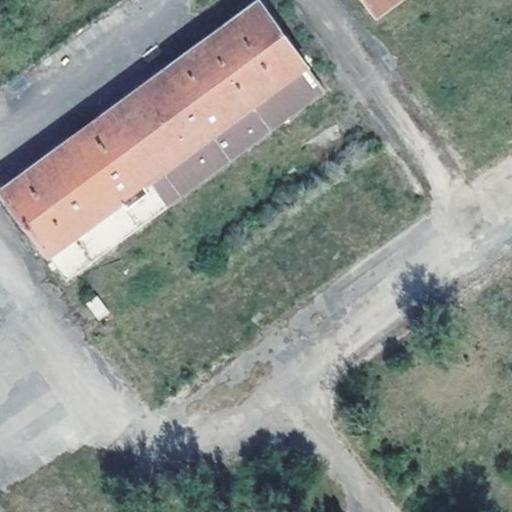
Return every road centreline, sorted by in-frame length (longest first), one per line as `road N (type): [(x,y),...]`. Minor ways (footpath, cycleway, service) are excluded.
road 1 (track): [(499,246),(311,0)]
road 2 (unknown): [(166,0),(0,116)]
road 3 (track): [(377,511),(286,397)]
